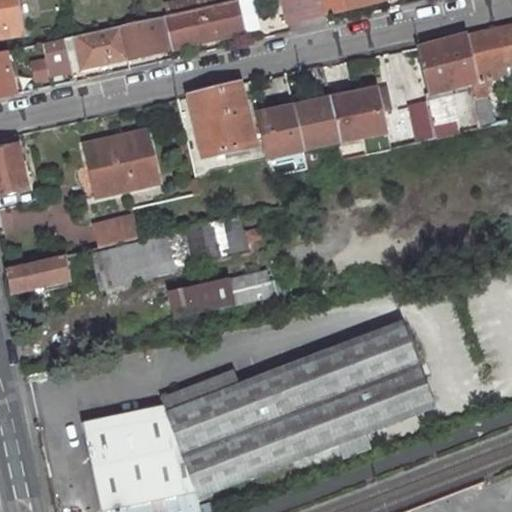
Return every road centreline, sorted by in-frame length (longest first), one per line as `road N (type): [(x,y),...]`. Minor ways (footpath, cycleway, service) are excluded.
road 1 (residential): [(0,123),(511,6)]
road 2 (unknown): [(17,417),(412,295),(446,309),(473,375)]
road 3 (unclassified): [(38,511),(0,359)]
